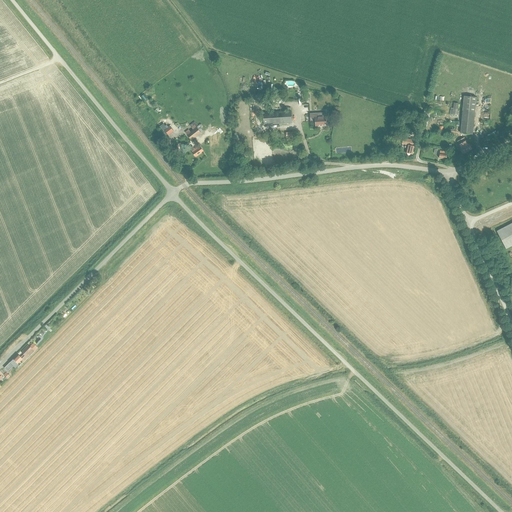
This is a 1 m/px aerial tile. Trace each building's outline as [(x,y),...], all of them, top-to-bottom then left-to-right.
[(463,111),(461,122),(456,121),(456,124),(461,125),(460,133),(472,134),(475,112),(476,104),(464,102),(463,111)] [(450,108),(450,114),(457,115),(458,103),(453,103),(453,108),(450,108)] [(420,125),(426,127),(430,112),(424,110),(420,125)] [(264,123),(264,125),(292,123),(291,111),(263,113),(263,115),(259,115),(259,123),(264,123)] [(317,117),(317,114),(311,114),(312,121),(315,121),(316,126),(327,126),(326,116),(317,117)] [(203,131),(201,129),(204,127),(201,124),(199,125),(197,123),(196,123),(195,121),(190,125),(193,130),(190,132),(189,130),(185,132),(191,140),(203,131)] [(165,130),(169,127),(165,122),(161,125),(165,130)] [(166,130),(170,134),(175,129),(171,125),(166,130)] [(402,143),(406,144),(408,145),(406,153),(412,154),(415,141),(404,138),(402,143)] [(467,140),(459,144),(458,145),(463,153),(472,148),(467,140)] [(190,148),(191,150),(195,156),(203,151),(199,145),(194,148),(193,146),(190,148)] [(439,158),(446,159),(447,152),(440,151),(439,158)] [(511,223),(497,231),(506,248),(511,245),(511,223)] [(18,354),(10,362),(13,366),(15,368),(19,365),(17,363),(21,360),(23,362),(34,351),(28,345),(21,352),(24,355),(23,357),(22,356),(21,357),(18,354)] [(10,362),(4,368),(8,371),(13,366),(10,362)]
